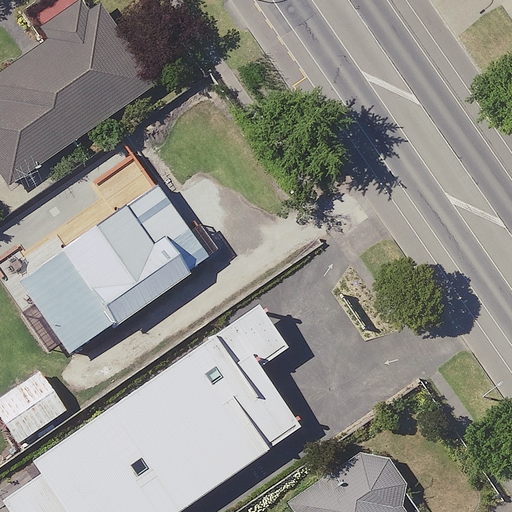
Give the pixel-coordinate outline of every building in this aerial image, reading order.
[(152,86),(92,0),(91,0),(40,36),(44,43),(0,73),(0,100),(2,103),(0,104),(0,181),(5,188),(152,86)] [(205,263),(153,189),(18,285),(71,359),(205,263)] [(284,352),(254,309),(29,464),(37,477),(0,502),(0,503),(6,511),(179,511),(297,431),(256,371),(284,352)] [(64,412),(37,373),(0,399),(0,420),(17,445),(64,412)] [(409,511),(372,454),(286,511),(409,511)]
